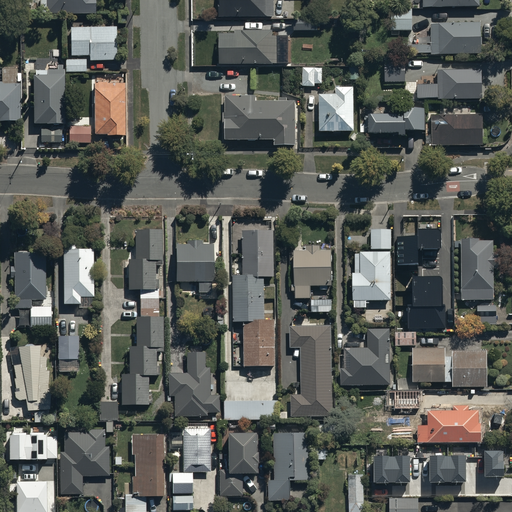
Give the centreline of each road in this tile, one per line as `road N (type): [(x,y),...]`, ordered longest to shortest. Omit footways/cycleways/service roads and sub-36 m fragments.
road 1 (residential): [(159,185),(359,189),(511,181)]
road 2 (residential): [(158,0),(159,185)]
road 3 (residential): [(0,180),(159,185)]
